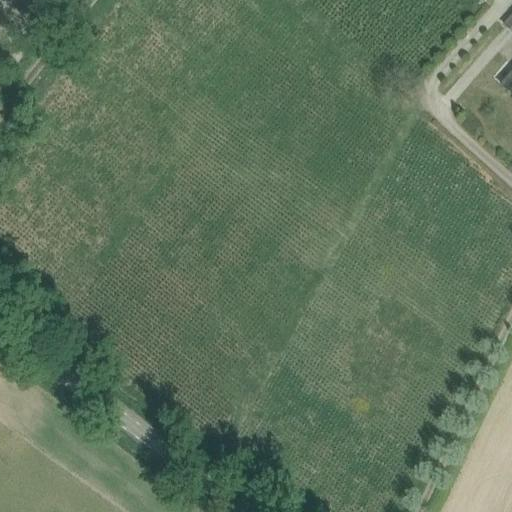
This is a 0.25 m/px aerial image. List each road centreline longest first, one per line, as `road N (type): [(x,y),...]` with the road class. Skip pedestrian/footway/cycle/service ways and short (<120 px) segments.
road 1 (unclassified): [(242,511),(0,327)]
road 2 (track): [(511,181),(431,105),(502,0)]
road 3 (track): [(420,511),(511,317)]
road 4 (track): [(89,0),(0,120)]
